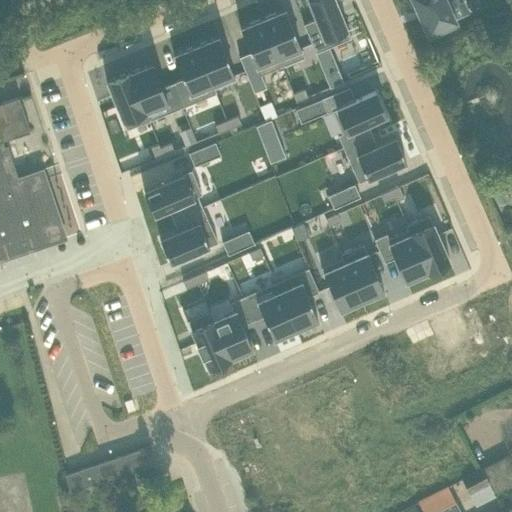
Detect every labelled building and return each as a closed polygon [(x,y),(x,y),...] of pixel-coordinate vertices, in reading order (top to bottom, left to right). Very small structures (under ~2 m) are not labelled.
[(307,0),(314,17),(302,22),(314,51),(349,36),(334,0),(307,0)] [(413,0),(416,6),(415,7),(420,19),(421,19),(427,32),(457,19),(447,0),(413,0)] [(284,8),(261,17),(281,64),(303,55),(284,8)] [(261,17),(239,26),(259,73),(281,64),(261,17)] [(217,35),(195,44),(212,87),(213,87),(235,78),(217,35)] [(182,77),(171,81),(181,105),(215,91),(213,87),(212,87),(195,44),(173,53),(182,77)] [(129,71),(128,71),(148,119),(181,105),(171,81),(160,86),(150,62),(129,71)] [(129,70),(106,80),(125,128),(148,119),(128,71),(129,71),(129,70)] [(303,87),(292,92),(295,99),(306,95),(303,87)] [(374,90),(331,108),(341,131),(336,133),(342,146),(371,133),(366,122),(384,114),(374,90)] [(0,259),(44,245),(37,225),(59,217),(45,178),(30,183),(28,174),(27,174),(27,173),(17,177),(6,144),(3,145),(2,140),(29,131),(18,96),(0,102),(0,259)] [(317,97),(291,108),(296,121),(323,110),(317,97)] [(237,115),(225,119),(229,127),(240,122),(237,115)] [(225,119),(214,124),(217,132),(229,127),(225,119)] [(371,133),(342,146),(357,181),(405,160),(394,136),(376,144),(371,133)] [(213,140),(187,151),(193,164),(219,153),(213,140)] [(170,142),(159,147),(162,154),(173,150),(170,142)] [(157,143),(150,146),(154,157),(162,154),(159,147),(157,143)] [(190,168),(143,189),(153,213),(167,207),(172,218),(201,205),(196,194),(201,192),(190,168)] [(354,181),(328,193),(333,206),(360,195),(354,181)] [(399,184),(391,188),(394,195),(396,199),(404,195),(399,184)] [(391,188),(380,192),(383,200),(394,195),(391,188)] [(177,229),(159,237),(169,261),(217,241),(201,205),(172,218),(177,229)] [(336,212),(325,217),(328,224),(339,219),(336,212)] [(428,213),(405,223),(407,228),(408,227),(427,270),(426,270),(426,271),(449,261),(428,213)] [(325,217),(314,221),(317,229),(328,224),(325,217)] [(251,227),(225,238),(231,251),(257,240),(251,227)] [(386,232),(373,237),(383,261),(394,256),(405,280),(426,270),(427,270),(408,227),(407,228),(387,236),(386,232)] [(362,242),(339,252),(341,256),(342,256),(361,299),(383,289),(362,242)] [(259,245),(248,250),(251,258),(262,253),(259,245)] [(341,256),(320,266),(339,309),(361,299),(342,256),(341,256)] [(307,266),(274,280),(295,328),(317,318),(307,295),(318,290),(307,266)] [(204,269),(193,274),(196,282),(207,277),(204,269)] [(193,274),(186,278),(190,289),(198,286),(196,282),(193,274)] [(274,280),(241,295),(252,319),(263,314),(273,337),(295,328),(274,280)] [(213,318),(212,318),(229,357),(230,356),(251,347),(241,324),(252,319),(241,295),(229,300),(233,309),(213,318)] [(209,309),(186,319),(195,340),(195,341),(200,354),(201,354),(207,367),(230,357),(230,356),(229,357),(212,318),(213,318),(209,309)] [(64,473),(68,491),(129,470),(124,453),(64,473)] [(489,481),(488,482),(495,496),(511,486),(511,467),(505,454),(482,466),(489,481)] [(469,492),(488,482),(489,481),(482,466),(461,477),(469,492)] [(503,511),(502,509),(495,511),(460,511),(455,500),(431,511),(503,511)]
